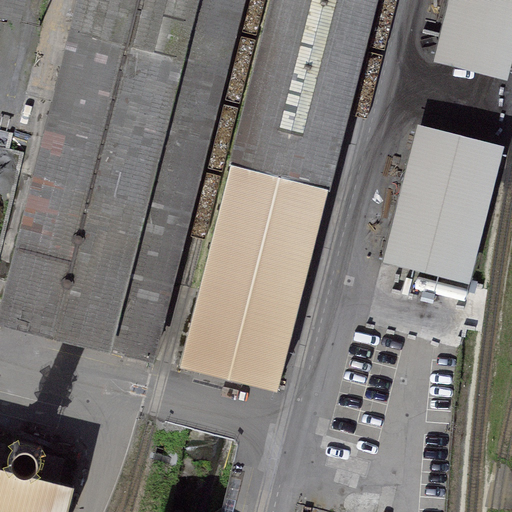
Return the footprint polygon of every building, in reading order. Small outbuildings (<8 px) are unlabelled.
[(0,0),(0,4),(2,5),(15,8),(17,0),(0,0)] [(46,0),(6,162),(0,186),(0,321),(151,359),(240,0),(46,0)] [(229,167),(190,319),(178,368),(275,392),(373,0),(271,0),(229,167)] [(511,45),(511,0),(450,0),(436,56),(505,73),(511,45)] [(385,261),(466,282),(498,154),(417,134),(385,261)] [(0,511),(66,511),(72,487),(56,483),(62,460),(40,455),(42,448),(11,440),(10,447),(0,444),(0,511)]
